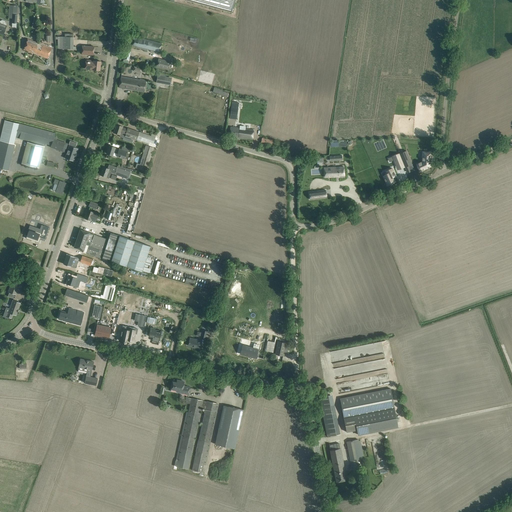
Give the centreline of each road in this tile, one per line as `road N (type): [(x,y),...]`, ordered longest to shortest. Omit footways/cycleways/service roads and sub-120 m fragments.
road 1 (tertiary): [(330,511),(299,393),(29,325)]
road 2 (unclassified): [(295,225),(285,162),(105,108)]
road 3 (tertiary): [(29,325),(105,108)]
road 4 (unclassified): [(443,171),(459,0)]
road 5 (track): [(294,391),(295,225)]
road 6 (unclassified): [(295,225),(343,218),(443,171)]
